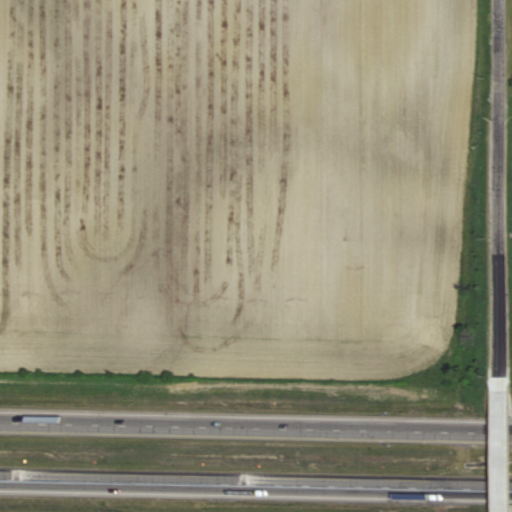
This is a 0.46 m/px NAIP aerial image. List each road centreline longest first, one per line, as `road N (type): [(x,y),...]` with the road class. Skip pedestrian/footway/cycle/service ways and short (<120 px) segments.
road 1 (motorway): [(0,478),(511,489)]
road 2 (motorway): [(511,432),(0,422)]
road 3 (residential): [(503,395),(500,0)]
